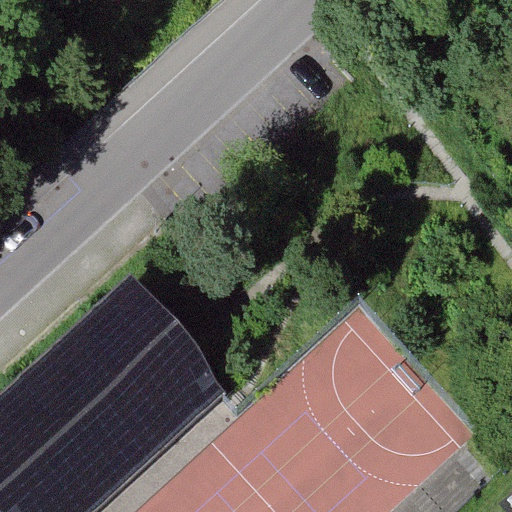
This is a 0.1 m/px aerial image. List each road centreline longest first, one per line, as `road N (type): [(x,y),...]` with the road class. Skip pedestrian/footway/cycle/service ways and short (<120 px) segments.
road 1 (motorway): [(121,511),(175,0)]
road 2 (residential): [(0,291),(313,0)]
